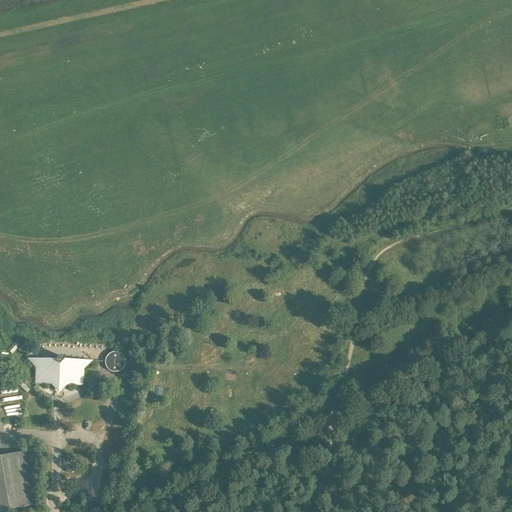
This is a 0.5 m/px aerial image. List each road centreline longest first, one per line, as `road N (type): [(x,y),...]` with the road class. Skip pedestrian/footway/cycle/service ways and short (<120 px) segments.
road 1 (track): [(511,209),(368,260),(331,420)]
road 2 (track): [(511,326),(331,420)]
road 3 (track): [(331,420),(177,511)]
road 4 (track): [(163,0),(0,35)]
